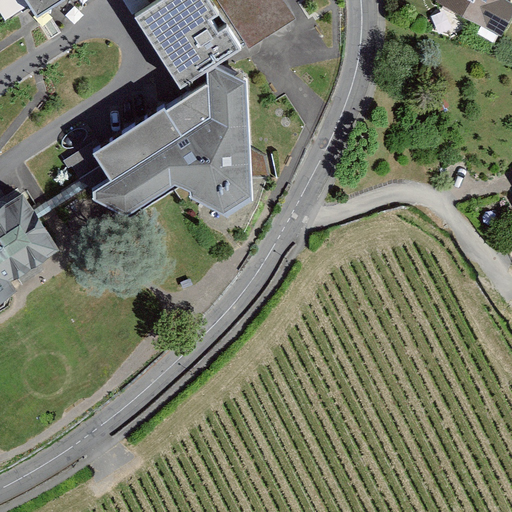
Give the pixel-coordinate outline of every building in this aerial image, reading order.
[(15,0),(24,13),(43,0),(15,0)] [(289,20),(276,0),(114,0),(175,93),(191,82),(194,66),(206,61),(215,65),(289,20)] [(432,0),(429,6),(491,38),(508,5),(498,0),(432,0)] [(78,192),(126,221),(173,191),(211,212),(238,192),(236,75),(215,65),(206,61),(194,66),(191,82),(175,93),(66,166),(72,183),(25,216),(30,224),(78,192)] [(0,286),(2,286),(0,283),(0,267),(41,242),(30,224),(25,216),(10,193),(0,199),(0,286)]
